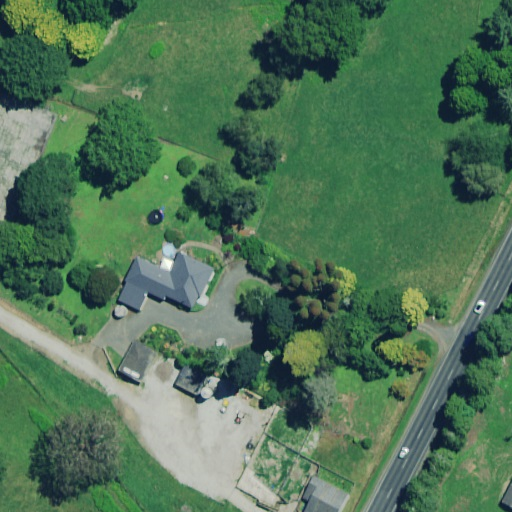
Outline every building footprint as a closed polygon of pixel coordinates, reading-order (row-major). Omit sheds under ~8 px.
[(138,258),(126,282),(116,301),(138,312),(148,293),(164,300),(166,296),(196,311),(216,271),(179,253),(169,274),(138,258)] [(129,310),(117,304),(111,315),(123,321),(129,310)] [(210,379),(185,365),(174,384),(200,398),(210,379)] [(141,376),(125,367),(121,373),(137,382),(141,376)] [(260,483),(244,473),(236,486),(267,507),(274,497),(258,486),(260,483)] [(338,511),(347,495),(313,477),(302,498),(309,502),(303,511),(338,511)] [(511,483),(501,502),(511,507),(511,483)]
